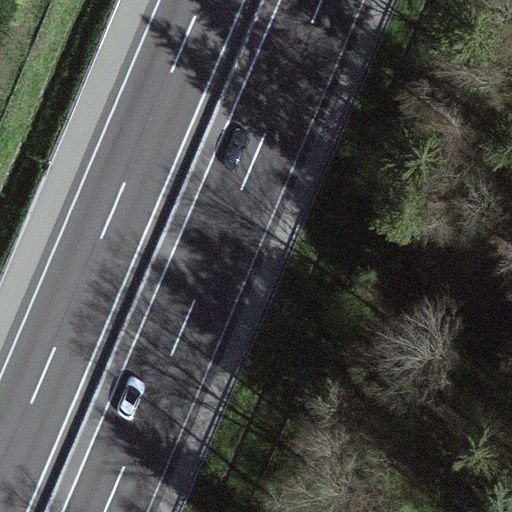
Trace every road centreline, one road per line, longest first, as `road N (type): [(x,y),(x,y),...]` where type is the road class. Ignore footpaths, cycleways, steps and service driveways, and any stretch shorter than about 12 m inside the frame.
road 1 (motorway): [(104,511),(321,0)]
road 2 (motorway): [(201,0),(0,476)]
